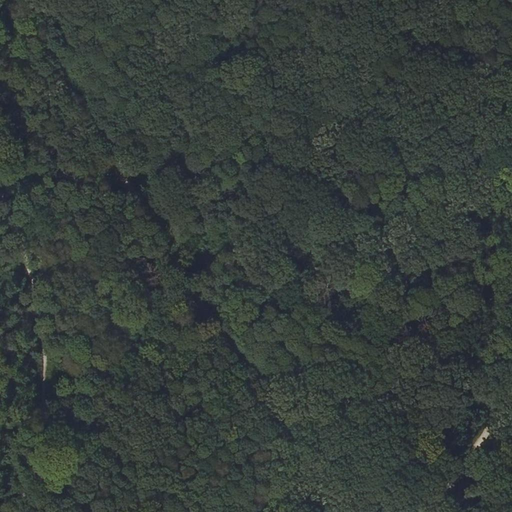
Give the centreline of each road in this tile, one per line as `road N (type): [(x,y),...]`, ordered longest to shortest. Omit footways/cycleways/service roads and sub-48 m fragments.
road 1 (track): [(13,0),(330,511)]
road 2 (track): [(0,165),(26,254),(45,400),(40,450),(11,511)]
road 3 (track): [(386,0),(511,85)]
road 4 (track): [(440,511),(511,408)]
